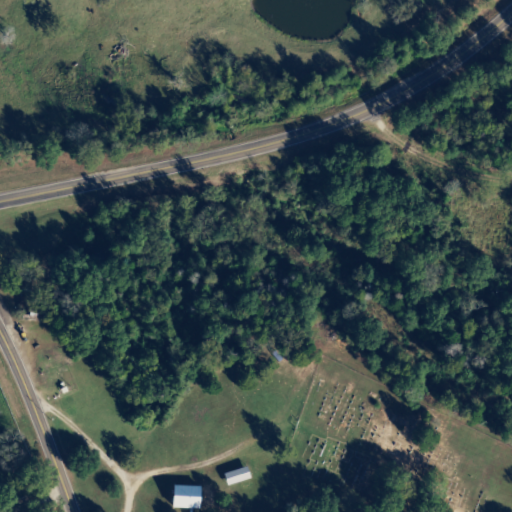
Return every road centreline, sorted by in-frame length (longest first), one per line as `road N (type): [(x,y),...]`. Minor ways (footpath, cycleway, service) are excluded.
road 1 (tertiary): [(0,199),(237,152),(343,118),(403,95),(511,10)]
road 2 (tertiary): [(0,331),(73,511)]
road 3 (residential): [(403,95),(453,155),(511,176)]
